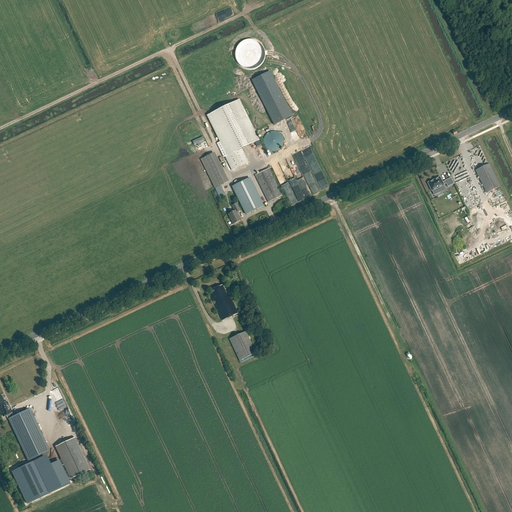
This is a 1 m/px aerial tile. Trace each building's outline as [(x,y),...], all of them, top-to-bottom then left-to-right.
[(270,71),(252,80),(274,125),(292,116),(270,71)] [(227,156),(225,157),(232,171),(248,163),(242,149),(259,141),(239,100),(207,116),(227,156)] [(267,131),(265,127),(257,132),(259,136),(267,131)] [(265,136),(264,139),(263,142),(264,145),(265,148),(267,150),(270,151),(273,152),(276,152),(279,151),(281,149),(283,146),(284,143),(284,140),(283,137),(281,135),(278,133),(276,132),(273,132),(270,132),(267,134),(265,136)] [(204,141),(203,137),(193,142),(194,145),(197,144),(198,146),(200,145),(199,143),(204,141)] [(268,157),(263,147),(261,148),(260,146),(258,147),(263,159),(268,157)] [(201,159),(215,188),(224,184),(210,155),(201,159)] [(475,170),(486,193),(500,187),(489,164),(475,170)] [(255,175),(268,202),(282,195),(269,168),(255,175)] [(286,176),(297,201),(330,187),(327,182),(317,186),(310,170),(303,173),(306,180),(300,182),(303,189),(301,190),(293,172),(286,176)] [(440,177),(428,183),(431,191),(444,185),(446,184),(447,187),(454,184),(451,178),(445,181),(442,183),(440,177)] [(263,206),(249,178),(232,187),(246,215),(263,206)] [(228,214),(233,225),(241,221),(237,212),(240,211),(237,203),(232,206),(234,211),(228,214)] [(231,299),(230,299),(226,289),(225,290),(222,285),(213,290),(214,292),(210,294),(222,321),(238,314),(231,299)] [(230,339),(240,361),(256,353),(246,331),(230,339)] [(0,396),(0,409),(3,417),(12,413),(7,402),(5,403),(1,396),(0,396)] [(9,419),(29,461),(49,451),(30,410),(9,419)] [(56,448),(70,479),(89,470),(74,439),(56,448)] [(38,471),(34,462),(12,472),(27,504),(70,483),(61,465),(58,466),(51,465),(38,471)]
